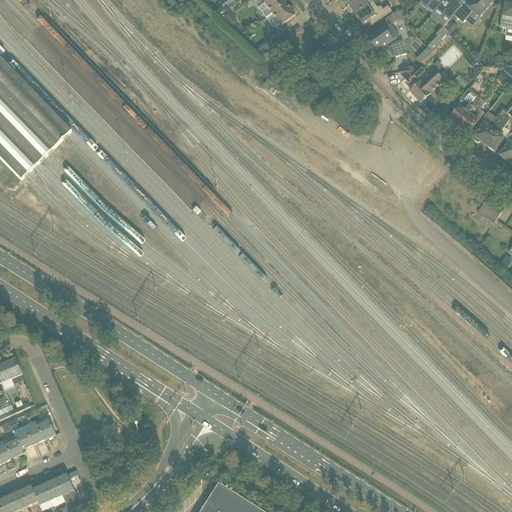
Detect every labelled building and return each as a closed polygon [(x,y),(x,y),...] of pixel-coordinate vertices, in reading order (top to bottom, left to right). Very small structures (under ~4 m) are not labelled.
[(266,20),(287,5),(283,0),(268,0),(265,3),(266,5),(259,9),(266,20)] [(355,0),(349,5),(356,15),(368,7),(373,3),(371,0),(355,0)] [(425,0),(437,10),(445,0),(425,0)] [(445,0),(437,10),(450,21),(453,18),(463,6),(459,2),(460,0),(445,0)] [(453,18),(462,25),(472,14),(479,19),(494,2),(491,0),(476,0),(473,4),(468,0),(463,6),(453,18)] [(223,12),(231,6),(228,3),(220,9),(223,12)] [(392,13),(389,7),(383,11),(382,9),(379,9),(378,9),(373,3),(368,7),(356,15),(363,25),(378,15),(382,20),(392,13)] [(295,17),(287,5),(266,20),(274,31),(281,26),(281,27),(282,26),(295,17)] [(502,16),(500,29),(511,31),(511,7),(506,6),(504,16),(502,16)] [(229,20),(233,17),(229,11),(222,16),(223,16),(227,23),(231,28),(233,26),(229,20)] [(394,14),(382,23),(387,29),(397,22),(394,14)] [(452,36),(458,29),(452,23),(446,30),(452,36)] [(438,37),(443,43),(451,35),(443,28),(436,36),(438,37)] [(382,47),(383,49),(393,42),(385,30),(369,41),(376,51),(382,47)] [(443,43),(438,37),(433,42),(439,47),(443,43)] [(395,59),(407,55),(403,42),(395,45),(389,49),(395,59)] [(268,52),(263,44),(256,49),(262,56),(268,52)] [(427,50),(423,54),(428,58),(432,54),(427,50)] [(0,58),(0,158),(22,181),(28,176),(35,168),(43,161),(50,153),(66,138),(72,133),(0,58)] [(293,66),(290,64),(285,70),(289,72),(293,66)] [(426,72),(425,72),(420,67),(419,66),(412,73),(399,74),(411,87),(426,72)] [(507,88),(511,81),(511,67),(508,68),(504,72),(502,74),(497,80),(507,88)] [(484,69),(474,70),(476,81),(485,70),(484,69)] [(431,95),(439,88),(444,83),(435,73),(423,85),(421,83),(410,93),(420,104),(431,95)] [(460,107),(450,120),(460,127),(481,100),(468,90),(457,105),(460,107)] [(460,127),(469,135),(485,114),(481,111),(486,104),(481,100),(460,127)] [(505,118),(509,114),(504,110),(489,129),(485,125),(484,125),(474,139),(475,139),(475,141),(478,144),(480,143),(485,146),(499,126),(505,118)] [(510,121),(505,118),(499,126),(485,146),(495,153),(504,140),(505,139),(499,136),(510,121)] [(511,161),(511,145),(509,144),(500,157),(510,165),(511,161)] [(496,222),(504,212),(488,200),(478,214),(493,225),(496,222)] [(12,381),(23,377),(15,358),(9,360),(11,363),(6,365),(12,381)] [(0,379),(2,385),(12,381),(6,365),(1,367),(0,365),(0,379)] [(56,437),(50,423),(47,418),(36,423),(38,428),(45,442),(56,437)] [(16,420),(9,423),(11,428),(13,433),(17,442),(17,441),(22,452),(34,447),(25,428),(19,430),(16,425),(18,425),(16,420)] [(35,423),(25,428),(34,447),(45,442),(38,428),(36,423),(35,423)] [(6,447),(13,461),(24,456),(22,452),(17,441),(17,442),(6,447)] [(6,447),(0,449),(0,462),(1,466),(13,461),(6,447)] [(68,507),(70,511),(81,507),(69,481),(79,477),(77,472),(56,481),(63,497),(62,497),(65,503),(67,508),(68,507)] [(56,481),(45,486),(52,502),(54,508),(65,503),(62,497),(63,497),(56,481)] [(261,511),(219,485),(217,489),(201,511),(261,511)] [(52,502),(45,486),(34,492),(39,503),(38,503),(39,507),(52,502)] [(32,488),(21,493),(27,508),(38,503),(39,503),(34,492),(32,488)] [(9,498),(15,511),(18,511),(27,508),(21,493),(9,498)] [(15,511),(9,498),(0,502),(0,507),(2,511),(15,511)]
